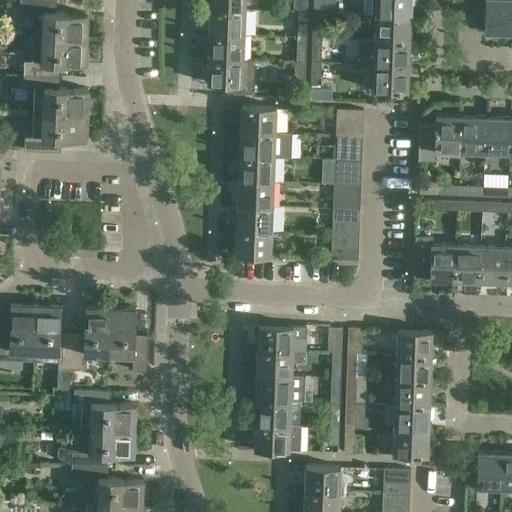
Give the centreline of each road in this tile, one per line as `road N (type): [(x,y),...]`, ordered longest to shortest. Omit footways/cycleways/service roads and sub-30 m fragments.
road 1 (residential): [(176,291),(372,300),(378,114)]
road 2 (residential): [(123,180),(37,175),(32,268),(125,268)]
road 3 (residential): [(192,511),(170,422),(176,291)]
road 4 (residential): [(145,159),(123,69),(126,0)]
road 5 (residential): [(176,291),(145,159)]
